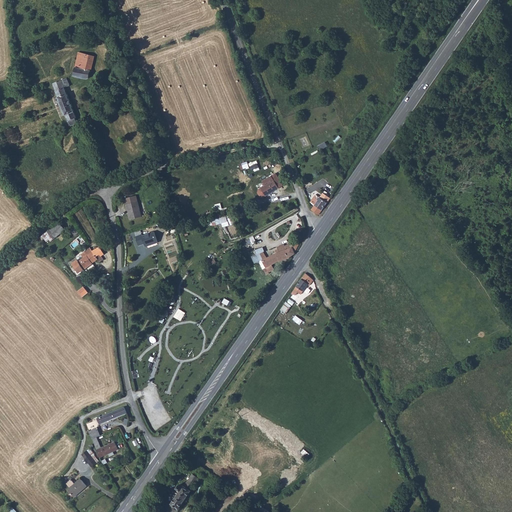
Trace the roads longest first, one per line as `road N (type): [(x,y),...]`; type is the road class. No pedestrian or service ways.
road 1 (unclassified): [(162,458),(128,388),(120,256),(102,191),(159,165),(164,153),(105,0)]
road 2 (primary): [(479,0),(318,234)]
road 3 (track): [(429,511),(300,259)]
road 4 (primary): [(318,234),(162,458)]
road 5 (unclassified): [(318,234),(221,0)]
road 6 (track): [(0,265),(102,191)]
